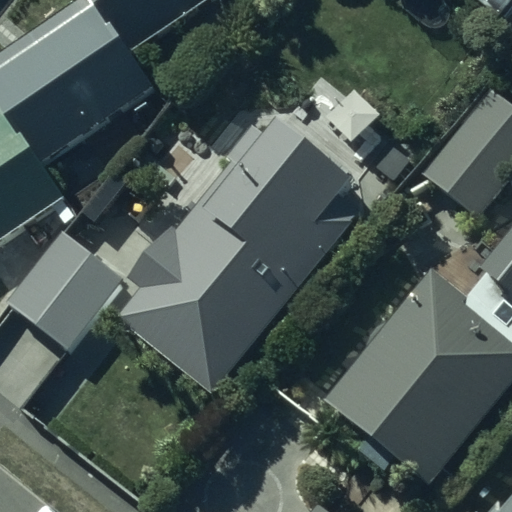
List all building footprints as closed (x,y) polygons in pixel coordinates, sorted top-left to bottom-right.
[(239,0),(72,0),(79,8),(0,62),(0,265),(63,222),(35,182),(146,105),(128,80),(240,0),(239,0)] [(511,23),(511,0),(463,0),(504,33),(511,23)] [(465,236),(511,179),(511,134),(480,108),(411,191),(465,236)] [(108,352),(205,433),(371,235),(274,155),(108,352)] [(6,323),(61,368),(118,298),(63,254),(6,323)] [(511,399),(511,352),(428,285),(321,416),(428,502),(511,399)] [(511,288),(488,317),(511,337),(511,288)]
